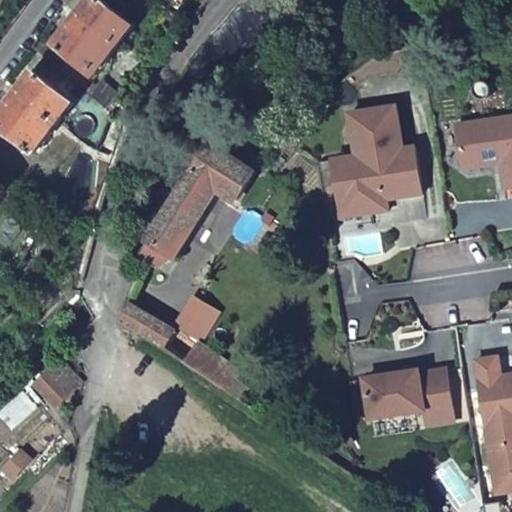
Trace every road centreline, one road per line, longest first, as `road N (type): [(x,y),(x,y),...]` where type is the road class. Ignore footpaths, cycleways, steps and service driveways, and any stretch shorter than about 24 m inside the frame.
road 1 (unclassified): [(245,0),(170,91),(124,199),(100,292),(72,511)]
road 2 (residential): [(511,277),(359,297)]
